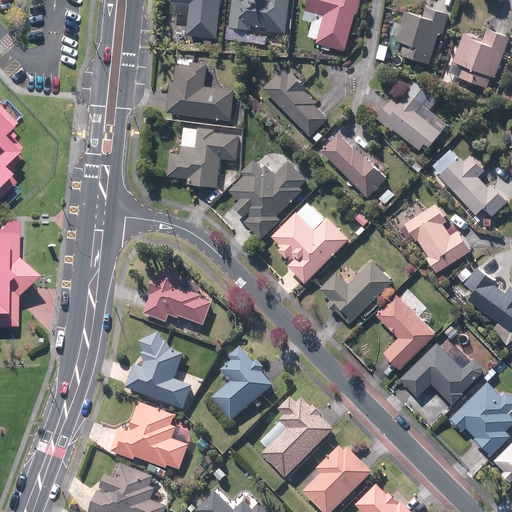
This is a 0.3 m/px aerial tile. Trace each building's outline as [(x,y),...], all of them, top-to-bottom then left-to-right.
[(190,34),(220,37),(223,0),(173,0),(193,2),(190,34)] [(227,38),(256,43),(257,35),(249,34),(250,28),(252,29),(253,23),(271,26),(271,30),(288,32),(292,0),(234,0),(231,26),(228,25),(227,38)] [(320,41),(348,49),(358,12),(359,13),(362,0),(311,0),(309,8),(327,13),(320,41)] [(423,17),(405,12),(395,43),(403,46),(400,56),(431,66),(438,42),(436,42),(439,34),(443,36),(449,16),(439,13),(425,9),(423,17)] [(493,80),(500,62),(506,49),(510,37),(501,33),(486,27),(482,39),(465,32),(453,63),(463,67),(459,77),(487,88),(491,79),(493,80)] [(210,63),(196,61),(196,58),(182,56),(181,63),(180,63),(178,82),(173,81),(169,111),(233,119),(237,90),(207,85),(210,63)] [(266,88),(313,135),(331,117),(322,109),(317,104),(319,102),(307,89),(309,88),(294,71),(291,74),(285,68),(266,88)] [(419,153),(425,145),(429,148),(443,131),(418,112),(432,95),(416,82),(397,105),(390,100),(383,110),(375,119),(419,153)] [(0,197),(14,184),(8,178),(13,172),(10,169),(20,159),(15,154),(19,149),(10,140),(13,137),(9,133),(11,131),(10,129),(16,124),(0,107),(0,148),(5,154),(0,158),(0,197)] [(209,184),(220,186),(223,157),(240,159),(242,134),(217,131),(217,128),(201,127),(199,147),(193,147),(193,151),(184,150),(184,154),(173,153),(171,174),(191,176),(190,183),(209,184)] [(314,138),(318,142),(324,135),(320,131),(314,138)] [(324,150),(371,195),(389,177),(357,145),(355,147),(350,142),(341,133),(324,150)] [(319,141),(324,146),(332,139),(327,134),(319,141)] [(489,185),(488,186),(480,178),(487,171),(470,154),(464,161),(459,156),(439,176),(477,214),(484,207),(493,216),(507,202),(489,185)] [(256,229),(264,237),(283,219),(279,214),(304,189),(302,187),(310,179),(292,160),(278,174),(268,165),(265,168),(257,159),(244,171),(247,175),(233,189),(242,199),(237,204),(247,214),(250,212),(253,215),(247,220),(256,229)] [(316,175),(321,181),(326,176),(321,171),(316,175)] [(459,232),(451,237),(443,225),(447,222),(435,203),(404,222),(416,242),(418,241),(425,252),(423,253),(436,274),(472,252),(464,239),(459,232)] [(300,274),(308,282),(352,238),(330,217),(317,229),(299,211),(275,235),(283,243),(280,246),(291,257),(291,256),(293,259),(296,256),(298,258),(291,265),(300,274)] [(0,327),(16,328),(17,299),(38,279),(18,258),(19,224),(9,224),(0,232),(0,327)] [(345,314),(352,322),(395,280),(375,260),(351,284),(339,272),(323,288),(334,298),(330,302),(337,309),(338,307),(345,314)] [(463,284),(475,292),(468,302),(511,333),(511,331),(511,286),(510,285),(504,293),(493,285),(496,281),(484,272),(476,267),(463,284)] [(182,315),(206,325),(215,303),(204,298),(205,295),(182,286),(185,280),(180,271),(172,268),(162,272),(160,276),(159,275),(151,294),(154,295),(150,305),(147,314),(168,322),(171,315),(180,319),(182,315)] [(398,338),(383,354),(392,361),(400,370),(433,335),(434,334),(395,296),(375,316),(398,338)] [(128,387),(186,409),(195,386),(177,379),(187,354),(173,349),(169,341),(167,342),(162,332),(142,341),(147,352),(144,353),(147,361),(145,367),(137,364),(131,380),(128,387)] [(452,359),(452,360),(436,344),(400,379),(410,389),(418,397),(431,384),(452,404),(475,382),(482,375),(482,366),(475,361),(469,362),(462,369),(452,359)] [(214,398),(233,421),(276,385),(268,376),(263,369),(267,367),(260,359),(257,363),(244,346),(232,356),(236,360),(224,369),(234,381),(214,398)] [(463,432),(466,429),(475,439),(474,439),(483,448),(490,456),(511,437),(505,431),(511,425),(511,416),(509,413),(511,410),(511,395),(509,393),(501,395),(488,383),(450,418),(463,432)] [(264,454),(287,478),(336,429),(327,420),(323,415),(325,414),(316,405),(314,408),(305,398),(300,403),(293,397),(282,408),(288,415),(283,420),(291,428),(264,454)] [(170,464),(182,469),(191,445),(174,438),(179,427),(173,425),(177,416),(142,402),(130,432),(123,429),(118,442),(114,450),(136,459),(137,456),(169,468),(170,464)] [(178,435),(182,441),(188,441),(191,435),(188,429),(181,429),(178,435)] [(198,446),(205,451),(210,444),(205,439),(198,446)] [(511,442),(493,462),(511,480),(511,442)] [(305,492),(325,511),(333,511),(375,472),(364,461),(350,447),(347,451),(342,446),(320,468),(325,473),(305,492)] [(167,511),(170,506),(153,500),(158,488),(152,486),(156,476),(123,463),(117,478),(109,475),(104,488),(110,490),(108,494),(100,492),(95,505),(92,511),(167,511)] [(217,475),(223,481),(228,475),(222,469),(217,475)] [(407,511),(400,504),(397,507),(395,505),(397,503),(389,494),(386,496),(376,486),(355,506),(361,511),(407,511)] [(199,511),(270,511),(262,504),(255,511),(247,502),(237,511),(218,492),(199,511)]
